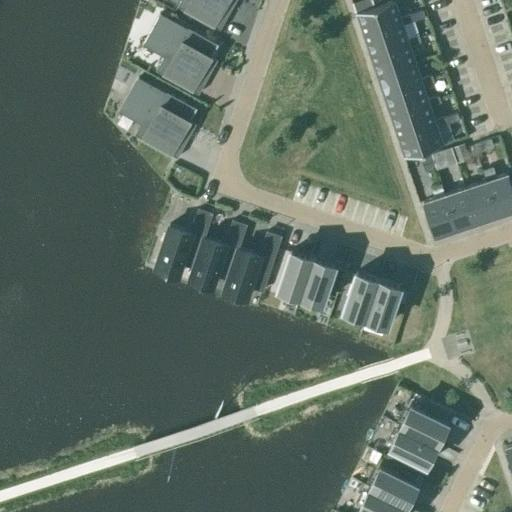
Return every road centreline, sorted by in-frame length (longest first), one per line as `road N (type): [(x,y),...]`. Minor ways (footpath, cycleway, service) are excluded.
road 1 (residential): [(511,234),(438,258),(242,194),(226,167),(278,0)]
road 2 (residential): [(511,157),(460,0)]
